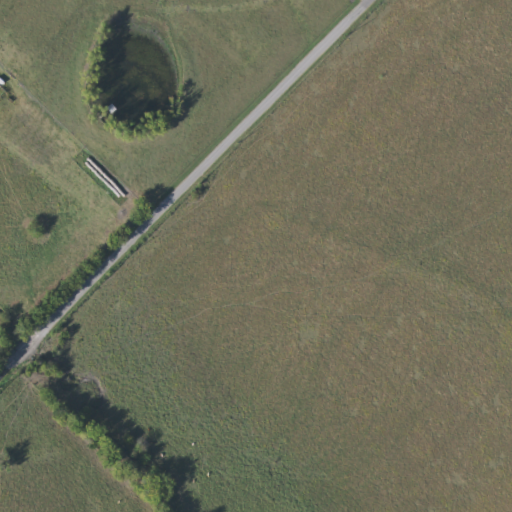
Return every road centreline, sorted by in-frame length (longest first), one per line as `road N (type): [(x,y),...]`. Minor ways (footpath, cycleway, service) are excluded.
road 1 (residential): [(364,0),(165,197)]
road 2 (residential): [(0,368),(77,298),(165,197)]
